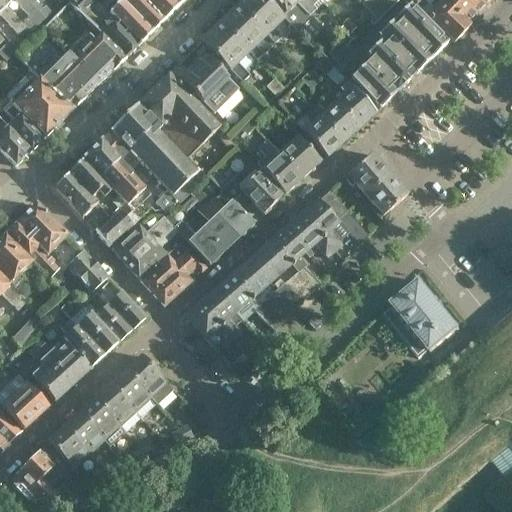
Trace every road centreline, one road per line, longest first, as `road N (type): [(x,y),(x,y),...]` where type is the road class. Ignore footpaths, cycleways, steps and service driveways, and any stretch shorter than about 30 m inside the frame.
road 1 (residential): [(233,423),(455,226)]
road 2 (residential): [(164,331),(377,135)]
road 3 (residential): [(219,0),(26,187)]
road 4 (residential): [(164,331),(0,481)]
road 5 (residential): [(164,331),(48,201),(26,187)]
road 6 (residential): [(233,423),(54,511)]
road 7 (residential): [(377,135),(489,26)]
